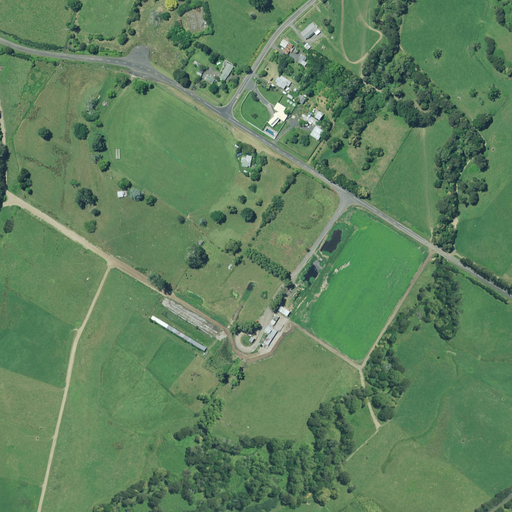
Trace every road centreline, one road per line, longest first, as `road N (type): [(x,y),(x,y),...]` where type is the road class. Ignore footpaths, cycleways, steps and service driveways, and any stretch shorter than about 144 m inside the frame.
road 1 (unclassified): [(224,115),(511,296)]
road 2 (unclassified): [(0,44),(145,65),(224,115)]
road 3 (unclassified): [(224,115),(277,27),(310,0)]
